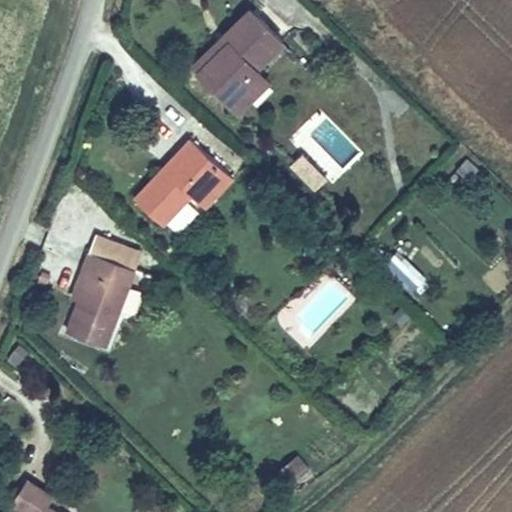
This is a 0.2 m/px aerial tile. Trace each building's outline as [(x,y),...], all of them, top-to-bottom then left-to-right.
[(247,4),(222,29),(229,37),(199,67),(229,97),(257,68),(253,62),(282,34),(247,4)] [(229,37),(222,29),(193,61),(199,67),(229,37)] [(265,76),(257,68),(229,97),(239,104),(265,76)] [(306,134),(343,172),(363,152),(326,114),(306,134)] [(191,186),(198,193),(224,165),(191,132),(136,187),(164,213),(191,186)] [(313,190),(328,174),(302,150),(287,167),(313,190)] [(224,165),(198,193),(205,201),(232,174),(224,165)] [(88,215),(75,258),(85,261),(77,285),(68,314),(100,324),(126,250),(111,245),(115,223),(88,215)] [(401,247),(386,259),(409,290),(424,279),(401,247)] [(85,261),(75,258),(66,280),(77,285),(85,261)] [(294,488),(309,465),(291,453),(276,476),(294,488)] [(27,504),(22,511),(84,511),(50,488),(52,483),(25,464),(7,490),(27,504)]
